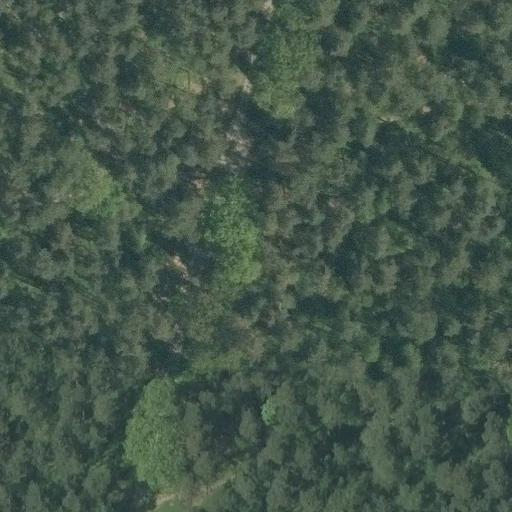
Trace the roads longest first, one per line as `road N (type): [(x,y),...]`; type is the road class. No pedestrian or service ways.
road 1 (track): [(268,0),(132,511)]
road 2 (track): [(511,113),(436,107),(0,208)]
road 3 (track): [(202,253),(7,0)]
